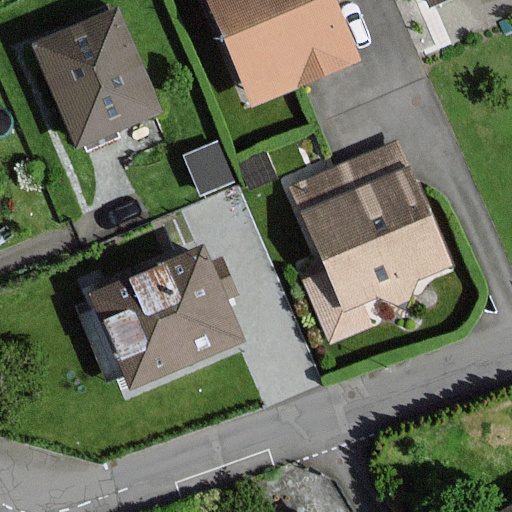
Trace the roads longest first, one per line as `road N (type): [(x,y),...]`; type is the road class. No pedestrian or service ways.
road 1 (residential): [(76,511),(328,422)]
road 2 (residential): [(328,422),(511,357)]
